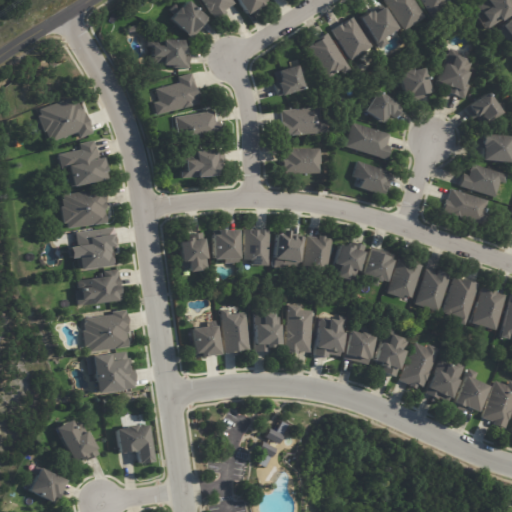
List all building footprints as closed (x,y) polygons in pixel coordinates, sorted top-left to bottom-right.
[(205,22),(190,38),(184,33),(183,34),(167,19),(171,15),(170,13),(172,12),(169,10),(175,4),(178,7),(185,0),(200,15),(201,15),(206,20),(205,22)] [(231,4),(221,11),(222,13),(211,20),(198,0),(229,0),(232,4),(231,4)] [(259,0),(261,3),(244,14),(234,0),(259,0)] [(412,0),(423,17),(402,31),(396,21),(397,20),(383,0),(382,0),(382,1),(381,0),(412,0)] [(447,0),(448,1),(436,8),(437,9),(428,16),(417,0),(447,0)] [(511,0),(508,4),(511,11),(497,21),(498,22),(484,31),(480,25),(483,23),(478,15),(475,17),(469,8),(474,5),(475,7),(482,2),(481,1),(482,0),(511,0)] [(393,28),(393,29),(382,37),(387,45),(379,50),(374,42),(372,43),(356,18),(364,12),(365,14),(368,12),(370,14),(380,8),(393,28)] [(366,41),(369,47),(349,60),(329,30),(350,17),(366,41)] [(511,45),(508,40),(505,42),(497,30),(499,28),(499,27),(511,17),(511,45)] [(325,33),(349,69),(342,73),(339,69),(325,78),(305,48),(310,44),(319,38),(318,37),(325,33)] [(180,49),(180,52),(186,52),(185,70),(175,69),(175,66),(153,65),(153,58),(147,58),(147,48),(145,48),(145,41),(158,42),(158,41),(177,42),(177,48),(180,48),(180,49)] [(470,63),(465,74),(464,74),(460,83),(467,86),(461,99),(444,92),(444,91),(433,86),(434,84),(433,83),(441,65),(442,65),(448,50),(454,52),(453,57),(461,61),(461,60),(463,59),(466,60),(467,62),(470,63)] [(296,75),(301,89),(277,97),(273,85),(277,83),(275,79),(277,78),(275,72),(294,66),(294,68),(300,66),(302,73),(296,75)] [(428,95),(419,98),(419,100),(411,102),(411,100),(404,102),(403,96),(401,97),(395,75),(401,73),(401,72),(409,70),(409,71),(420,68),(426,92),(427,92),(428,95)] [(189,75),(195,98),(194,99),(195,104),(154,116),(150,104),(156,102),(153,90),(176,84),(175,78),(188,74),(189,75)] [(400,108),(392,119),(387,116),(382,124),(377,121),(376,123),(360,112),(362,109),(360,107),(364,101),(366,102),(374,91),(393,105),(394,104),(400,108)] [(494,106),(498,103),(502,108),(497,112),(499,114),(481,126),(477,121),(476,122),(473,118),(471,120),(463,110),(485,94),(494,106)] [(71,104),(72,105),(75,103),(78,111),(81,109),(90,133),(77,138),(75,132),(49,142),(47,137),(47,138),(44,131),(42,132),(36,116),(40,115),(38,110),(69,98),(71,104)] [(324,132),(284,135),(284,133),(279,133),(278,124),(280,124),(279,111),(316,108),(317,121),(323,120),(324,132)] [(211,113),(212,123),(216,122),(218,134),(215,135),(215,136),(179,142),(174,118),(210,111),(211,113)] [(349,124),(386,135),(383,146),(386,147),(382,161),(341,148),(348,124),(349,124)] [(509,138),(511,138),(511,148),(508,148),(507,162),(479,160),(480,148),(477,147),(478,134),(509,137),(509,138)] [(94,142),(95,147),(96,147),(98,158),(99,158),(103,179),(69,187),(64,168),(60,169),(57,155),(81,150),(80,144),(93,141),(94,142)] [(319,157),(319,165),(315,165),(315,174),(282,174),(282,169),(280,169),(280,162),(283,162),(283,150),(318,150),(319,157)] [(221,152),(221,164),(212,164),(213,170),(210,170),(210,177),(177,179),(177,172),(179,172),(179,162),(182,162),(182,153),(221,151),(221,152)] [(388,174),(385,183),(384,183),(380,196),(356,188),(359,181),(350,178),(356,162),(389,173),(388,174)] [(457,185),(460,175),(465,176),(468,165),(504,176),(501,184),(496,182),(491,198),(456,188),(457,185)] [(102,191),(103,201),(102,201),(103,209),(101,209),(103,224),(65,229),(64,222),(60,223),(58,207),(61,207),(61,200),(62,200),(61,195),(102,190),(102,191)] [(448,190),(485,201),(481,214),(485,215),(482,227),(438,213),(441,201),(444,202),(448,190)] [(111,230),(112,235),(113,235),(114,247),(102,249),(104,268),(75,272),(73,259),(65,260),(64,249),(72,248),(75,247),(73,234),(111,230)] [(267,230),(268,230),(266,266),(249,265),(250,261),(242,260),(244,230),(257,231),(257,230),(267,230)] [(224,232),(235,232),(235,259),(236,259),(237,263),(222,264),(222,261),(210,261),(209,236),(215,236),(215,232),(222,231),(222,232),(224,232)] [(284,232),(287,232),(286,236),(299,238),(295,261),(298,262),(297,267),(282,265),(282,261),(271,259),(275,235),(279,236),(280,231),(284,232)] [(200,241),(202,258),(204,258),(206,269),(202,270),(202,271),(197,272),(197,270),(195,270),(195,271),(184,272),(184,270),(180,271),(179,261),(177,262),(174,243),(183,242),(182,239),(188,238),(189,240),(190,240),(190,235),(201,234),(201,241),(200,241)] [(318,237),(323,238),(322,239),(330,240),(325,272),(300,268),(305,237),(316,239),(316,237),(318,237)] [(352,244),(362,248),(360,254),(360,253),(354,271),(355,272),(352,282),(343,279),(343,282),(332,278),(335,268),(329,266),(335,247),(342,249),(343,246),(349,248),(351,244),(352,244)] [(369,253),(371,254),(385,259),(385,260),(390,261),(382,283),(376,281),(374,287),(366,284),(368,279),(357,275),(360,267),(363,268),(366,257),(364,256),(366,251),(369,253)] [(397,259),(419,267),(408,299),(400,296),(399,300),(383,294),(396,259),(397,259)] [(116,272),(118,288),(114,288),(115,295),(118,295),(119,301),(76,307),(74,293),(78,292),(78,290),(82,289),(81,281),(103,278),(102,272),(116,270),(116,272)] [(425,271),(433,274),(434,271),(448,276),(434,314),(411,305),(423,270),(425,271)] [(462,282),(465,283),(466,282),(476,285),(461,327),(454,324),(456,319),(440,313),(451,278),(462,282)] [(493,293),(503,297),(492,332),(468,325),(480,288),(492,292),(492,293),(493,293)] [(510,296),(511,296),(511,337),(505,335),(504,340),(497,338),(509,296),(510,296)] [(311,312),(307,354),(293,352),(293,355),(285,354),(285,351),(282,351),(284,332),(287,306),(299,307),(298,311),(311,312)] [(238,314),(242,314),(242,315),(244,314),(247,351),(239,351),(239,352),(235,352),(235,353),(223,354),(220,311),(227,310),(227,316),(237,315),(237,314),(238,314)] [(123,315),(125,327),(123,327),(124,335),(123,335),(124,349),(87,354),(86,348),(83,348),(81,333),(83,333),(82,326),(84,325),(83,321),(110,317),(109,314),(123,312),(123,315)] [(268,319),(276,319),(275,327),(273,327),(273,346),(266,346),(266,350),(264,350),(264,353),(250,353),(251,347),(248,347),(249,327),(251,327),(251,315),(268,316),(268,319)] [(328,356),(326,355),(325,359),(323,358),(322,360),(308,356),(309,350),(308,350),(313,330),(314,331),(317,319),(320,320),(320,319),(333,322),(334,317),(343,319),(339,336),(338,336),(333,353),(335,354),(334,358),(328,356)] [(215,354),(215,356),(202,358),(202,359),(195,359),(192,359),(191,355),(190,356),(187,331),(193,331),(193,330),(212,328),(215,354)] [(391,379),(380,373),(381,370),(375,368),(376,365),(370,362),(378,344),(379,345),(385,329),(392,331),(389,337),(398,341),(400,339),(403,340),(404,342),(406,343),(394,370),(395,371),(391,379)] [(357,333),(365,335),(365,337),(370,339),(365,360),(366,360),(365,365),(340,359),(341,357),(340,357),(346,332),(357,335),(357,333)] [(438,351),(420,389),(414,386),(412,391),(406,389),(407,387),(398,383),(398,384),(395,383),(414,344),(425,349),(427,345),(438,351)] [(125,362),(126,366),(128,366),(128,371),(130,371),(132,384),(130,384),(131,389),(116,391),(116,392),(92,396),(88,359),(122,354),(123,360),(125,360),(125,362)] [(462,368),(455,383),(454,383),(446,399),(447,400),(445,403),(441,401),(442,399),(436,396),(434,400),(422,395),(424,391),(422,390),(431,372),(432,373),(438,361),(440,363),(441,361),(445,364),(444,365),(453,370),(456,365),(462,368)] [(472,382),(486,388),(474,414),(464,409),(463,413),(451,408),(452,406),(450,405),(463,377),(463,378),(467,370),(476,374),(472,382)] [(511,384),(511,403),(501,430),(490,425),(491,423),(479,419),(494,382),(505,387),(507,382),(511,384)] [(85,433),(95,456),(86,460),(85,458),(77,462),(76,459),(70,462),(54,429),(70,421),(72,427),(81,422),(86,432),(85,433)] [(283,424),(278,434),(272,431),(277,421),(283,424)] [(130,453),(117,455),(114,431),(124,430),(123,428),(134,426),(134,428),(144,427),(149,463),(146,464),(146,465),(137,466),(136,465),(135,465),(133,452),(130,453)] [(278,435),(274,444),(260,437),(265,428),(278,435)] [(258,441),(271,448),(267,457),(266,456),(261,466),(255,464),(260,453),(253,450),(258,441)] [(59,480),(50,499),(46,497),(44,500),(24,490),(34,467),(60,479),(59,480)]
